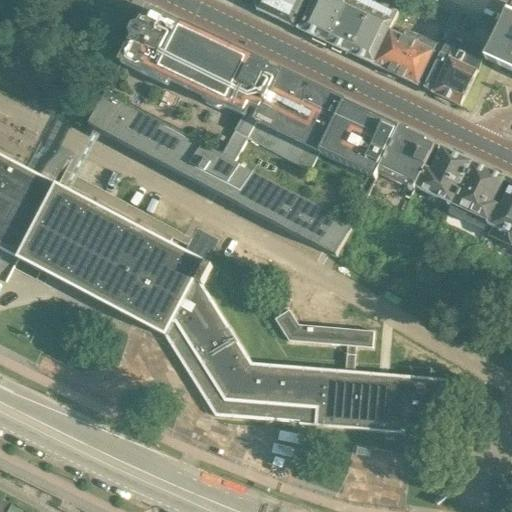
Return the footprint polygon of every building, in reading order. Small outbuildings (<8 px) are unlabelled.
[(260,12),(269,17),(293,28),(305,0),(258,0),(257,3),(256,3),(259,12),(260,12)] [(313,0),(299,31),(315,38),(326,44),(346,0),(313,0)] [(369,0),(346,0),(326,44),(350,55),(375,2),(369,0)] [(399,14),(375,2),(350,55),(373,66),(374,66),(390,32),(399,14)] [(96,131),(103,134),(254,214),(337,258),(341,249),(353,228),(364,205),(366,200),(379,174),(381,170),(400,130),(344,103),(270,69),(271,68),(242,55),(187,28),(148,10),(146,13),(140,25),(133,28),(130,34),(133,41),(121,66),(120,65),(90,127),(96,131)] [(511,12),(511,13),(507,12),(507,11),(488,52),(487,52),(484,59),(485,59),(511,71),(511,12)] [(459,17),(452,14),(442,34),(450,37),(459,17)] [(476,26),(470,39),(488,48),(494,35),(476,26)] [(402,38),(390,32),(374,66),(376,67),(416,86),(416,87),(418,88),(434,53),(433,52),(437,44),(419,36),(418,40),(404,34),(402,38)] [(432,94),(449,102),(461,108),(482,63),(445,45),(441,55),(425,90),(432,93),(432,94)] [(427,143),(400,130),(381,170),(379,174),(415,192),(416,189),(426,170),(426,169),(435,149),(426,144),(427,143)] [(416,189),(452,207),(473,165),(442,150),(432,172),(426,170),(416,189)] [(124,222),(71,194),(64,190),(26,170),(0,156),(0,251),(56,281),(167,339),(185,368),(216,417),(299,424),(299,425),(359,430),(401,434),(401,432),(425,434),(425,435),(442,437),(443,436),(442,436),(445,394),(446,394),(448,380),(446,380),(355,373),(357,348),(373,349),(374,332),(299,326),(285,335),(289,342),(348,347),(346,372),(252,364),(229,327),(203,287),(212,268),(206,265),(124,222)] [(504,180),(473,165),(452,207),(488,224),(489,223),(497,206),(493,204),(504,180)] [(511,185),(501,208),(497,206),(489,223),(488,224),(488,226),(511,237),(510,239),(511,245),(511,185)] [(285,335),(299,326),(290,311),(275,320),(285,335)]
